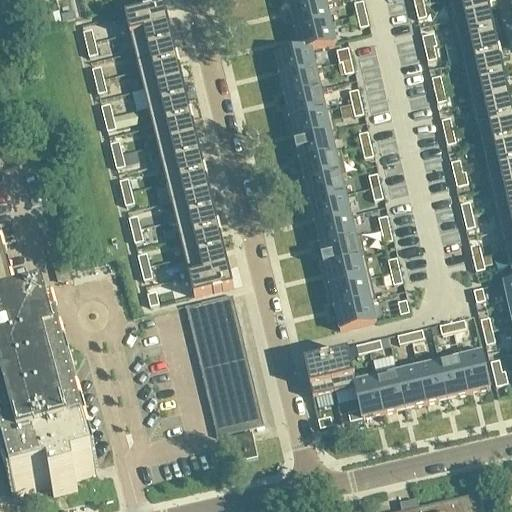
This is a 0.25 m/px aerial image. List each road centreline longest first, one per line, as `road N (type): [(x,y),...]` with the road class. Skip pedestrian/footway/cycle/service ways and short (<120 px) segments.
road 1 (residential): [(312,488),(194,0)]
road 2 (residential): [(312,488),(511,443)]
